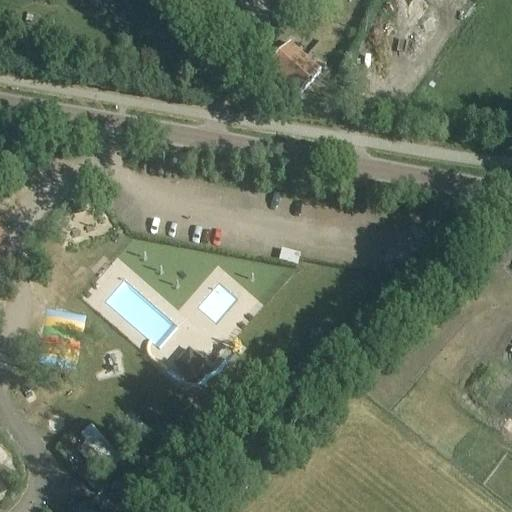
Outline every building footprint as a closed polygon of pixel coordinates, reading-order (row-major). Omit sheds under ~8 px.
[(190,0),(224,29),(249,0),(190,0)] [(298,95),(318,73),(289,47),(269,70),(298,95)] [(0,277),(11,263),(0,254),(0,247),(6,239),(5,239),(0,234),(0,277)] [(188,350),(182,357),(191,364),(182,375),(190,383),(206,365),(188,350)] [(73,437),(88,451),(97,440),(83,427),(73,437)] [(0,471),(11,459),(0,448),(0,471)]
